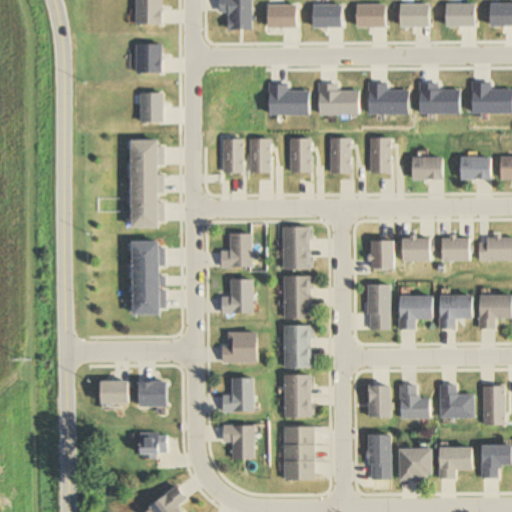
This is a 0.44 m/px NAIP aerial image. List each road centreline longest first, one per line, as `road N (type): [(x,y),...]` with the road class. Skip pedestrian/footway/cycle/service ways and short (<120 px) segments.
road 1 (residential): [(190,0),(196,453),(208,482),(232,501),(265,510),(511,507)]
road 2 (tertiary): [(55,0),(66,54),(68,511)]
road 3 (residential): [(192,62),(511,54)]
road 4 (residential): [(511,206),(193,209)]
road 5 (residential): [(343,509),(340,208)]
road 6 (residential): [(511,357),(342,360)]
road 7 (residential): [(193,352),(67,352)]
